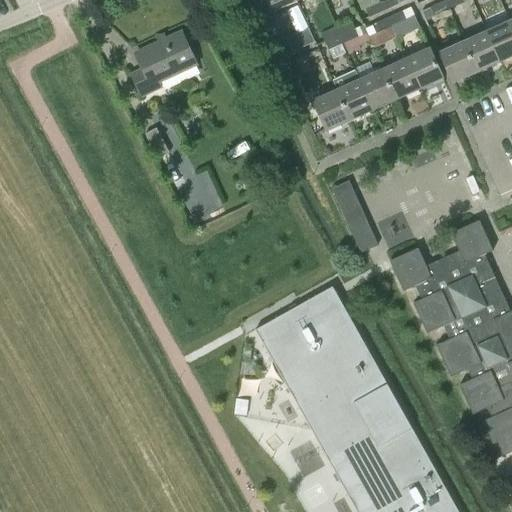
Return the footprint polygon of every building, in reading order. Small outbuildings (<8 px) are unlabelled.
[(274,12),(297,1),(296,0),(253,0),(266,27),(279,21),(274,12)] [(386,0),(380,3),(384,11),(399,4),(396,0),(386,0)] [(448,0),(445,2),(449,10),(464,3),(462,0),(448,0)] [(434,17),(449,10),(445,2),(431,8),(434,17)] [(384,11),(380,3),(371,7),(365,10),(369,18),(384,11)] [(387,19),(391,27),(406,20),(402,12),(387,19)] [(391,27),(387,19),(373,26),(376,34),(391,27)] [(340,36),(355,29),(351,20),(336,27),(340,36)] [(486,32),(500,62),(511,57),(511,27),(510,22),(486,32)] [(325,42),(340,36),(336,27),(321,34),(325,42)] [(340,36),(343,44),(356,38),(359,37),(355,29),(340,36)] [(463,43),(477,73),(500,62),(486,32),(463,43)] [(159,82),(196,65),(181,33),(136,54),(143,70),(131,75),(141,97),(162,88),(159,82)] [(329,51),(343,44),(340,36),(325,42),(329,51)] [(356,38),(343,44),(349,55),(361,50),(356,38)] [(280,60),(285,58),(293,54),(287,39),(273,45),(280,60)] [(440,53),(453,83),(477,73),(463,43),(440,53)] [(429,49),(406,60),(419,90),(443,79),(429,49)] [(383,70),(396,100),(419,90),(406,60),(383,70)] [(297,61),(289,64),(296,79),(303,76),(297,61)] [(360,80),(373,111),(396,100),(383,70),(360,80)] [(356,72),(333,82),(337,91),(350,121),(373,111),(360,80),(356,72)] [(350,121),(337,91),(313,101),(327,132),(350,121)] [(159,159),(161,158),(170,153),(157,129),(146,135),(159,159)] [(418,249),(390,262),(403,292),(416,286),(422,300),(413,304),(427,334),(444,326),(450,340),(437,346),(451,378),(468,370),(472,380),(460,386),(473,415),(487,408),(492,418),(482,422),(499,458),(511,452),(511,311),(511,312),(484,255),(493,251),(479,221),(451,234),(459,252),(426,267),(418,249)] [(374,229),(382,242),(387,239),(394,250),(402,245),(403,247),(415,240),(406,226),(393,233),(387,222),(374,229)] [(369,227),(352,234),(361,253),(366,251),(378,246),(369,227)] [(458,511),(332,287),(255,331),(356,511),(458,511)] [(236,400),(234,415),(246,417),(248,401),(236,400)]
